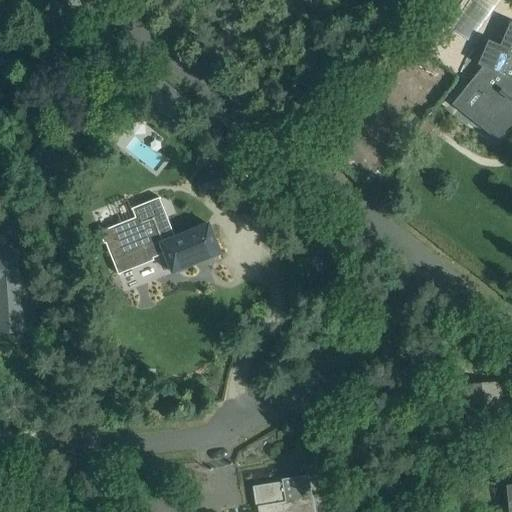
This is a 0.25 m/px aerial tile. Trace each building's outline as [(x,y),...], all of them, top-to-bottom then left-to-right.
[(511,28),(503,48),(488,41),(477,65),(485,68),(458,104),(497,135),(511,116),(511,97),(509,95),(511,92),(511,28)] [(160,78),(145,97),(176,122),(191,103),(160,78)] [(62,145),(48,135),(29,160),(31,182),(57,179),(88,137),(75,128),(62,145)] [(221,169),(196,179),(202,194),(227,185),(221,169)] [(159,198),(141,206),(133,209),(136,218),(101,231),(119,277),(167,259),(173,273),(221,253),(218,246),(211,229),(210,225),(176,238),(159,198)] [(0,253),(0,332),(22,331),(19,289),(17,253),(0,253)] [(496,384),(467,387),(470,424),(500,421),(496,384)] [(427,436),(408,439),(413,473),(418,472),(421,492),(440,489),(436,470),(432,470),(427,436)] [(313,511),(308,476),(282,481),(283,483),(255,488),(259,511),(313,511)]
